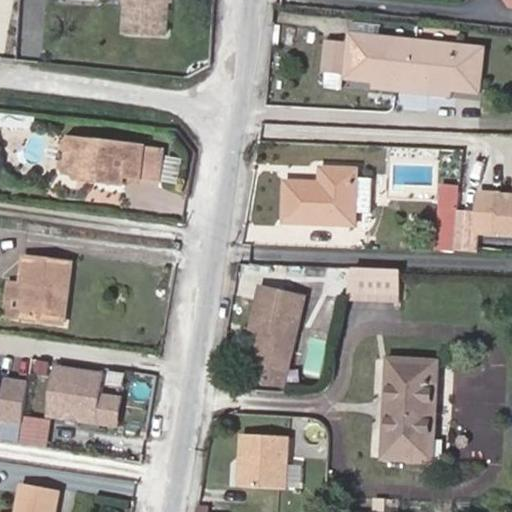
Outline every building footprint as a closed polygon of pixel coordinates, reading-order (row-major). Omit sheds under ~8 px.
[(127,0),(125,33),(168,36),(170,0),(127,0)] [(427,87),(452,89),(478,92),(483,49),(353,35),(351,41),(329,39),(325,70),(348,73),(347,78),(376,81),(399,84),(398,93),(426,96),(427,87)] [(341,88),(341,73),(321,72),(321,87),(341,88)] [(399,84),(376,81),(375,91),(398,93),(399,84)] [(450,98),(452,89),(427,87),(426,96),(450,98)] [(81,171),(84,139),(63,152),(81,171)] [(147,146),(84,139),(81,171),(109,175),(108,183),(128,185),(129,177),(143,179),(147,146)] [(163,148),(147,146),(143,179),(159,181),(163,148)] [(181,156),(165,154),(160,181),(176,184),(181,156)] [(286,223),(355,225),(355,213),(374,214),(374,180),(356,179),(356,171),(322,170),(321,185),(287,184),(286,223)] [(511,195),(480,194),(479,211),(479,233),(511,234),(511,195)] [(442,218),(457,219),(458,209),(458,208),(443,206),(442,218)] [(455,249),(454,252),(477,253),(479,233),(479,211),(458,209),(457,219),(455,249)] [(440,248),(455,249),(457,219),(442,218),(440,248)] [(65,322),(71,265),(71,264),(25,258),(22,283),(18,317),(65,322)] [(18,317),(22,283),(8,282),(3,319),(17,320),(18,317)] [(304,291),(259,286),(254,331),(261,331),(258,363),(296,368),(304,291)] [(385,458),(434,460),(439,363),(391,360),(385,458)] [(107,375),(57,368),(51,418),(100,425),(107,375)] [(0,421),(24,426),(30,385),(0,380),(0,421)] [(291,439),(243,437),(241,489),(288,492),(291,439)] [(55,511),(59,493),(24,486),(18,511),(55,511)]
